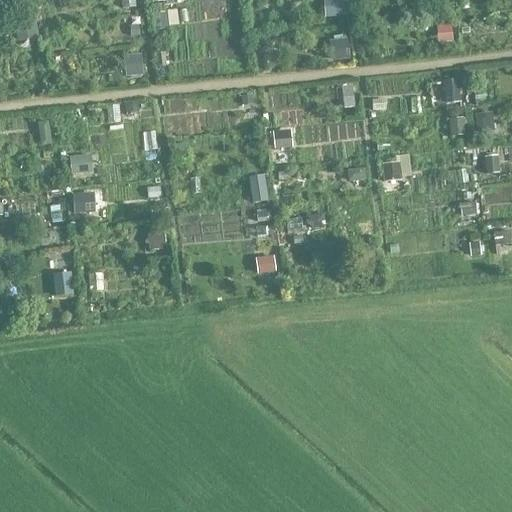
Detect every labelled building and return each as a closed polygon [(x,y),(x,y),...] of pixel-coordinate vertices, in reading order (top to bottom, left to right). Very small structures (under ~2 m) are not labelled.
[(324,0),(326,16),(344,15),(343,0),(324,0)] [(178,25),(177,11),(153,12),(154,26),(178,25)] [(439,41),(454,40),(453,23),(438,23),(439,41)] [(331,58),(350,58),(350,36),(331,37),(331,58)] [(124,54),(127,74),(145,72),(142,52),(124,54)] [(460,77),(443,80),(447,102),(463,99),(460,77)] [(468,111),(469,131),(495,130),(495,110),(468,111)] [(450,116),(451,134),(464,134),(464,116),(450,116)] [(276,146),(294,145),(293,130),(276,130),(276,146)] [(72,173),(91,172),(89,154),(70,155),(72,173)] [(397,154),(397,161),(383,161),(383,176),(412,175),(411,154),(397,154)] [(254,202),(270,199),(266,173),(249,176),(254,202)] [(74,211),(96,211),(96,192),(74,193),(74,211)] [(258,271),(276,271),(275,255),(257,256),(258,271)] [(57,295),(75,292),(72,271),(54,273),(57,295)]
